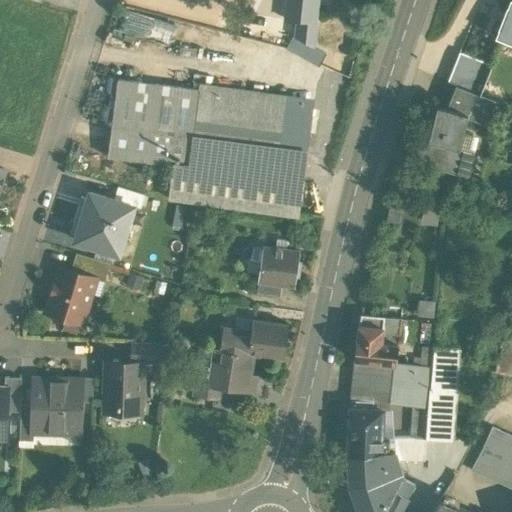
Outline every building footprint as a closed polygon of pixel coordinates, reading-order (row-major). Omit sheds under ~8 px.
[(287,0),(286,18),(299,20),(309,21),(311,0),(287,0)] [(511,2),(495,43),(511,49),(511,2)] [(309,21),(299,20),(297,36),(304,40),(316,46),(318,22),(309,21)] [(304,40),(297,36),(289,48),(297,52),(304,40)] [(316,46),(304,40),(297,52),(318,63),(324,51),(316,46)] [(483,62),(458,53),(446,83),(471,92),(483,62)] [(200,89),(118,78),(109,155),(175,164),(190,166),(194,137),(200,89)] [(471,92),(446,83),(437,107),(465,114),(473,93),(471,92)] [(282,100),(200,89),(194,137),(274,147),(276,131),(278,131),(282,100)] [(500,104),(473,93),(465,114),(467,115),(466,118),(491,128),(494,120),(500,104)] [(315,105),(282,100),(278,131),(276,131),(274,147),(308,152),(315,105)] [(437,107),(436,107),(427,141),(418,138),(412,161),(446,170),(447,170),(452,148),(458,150),(459,148),(466,118),(467,115),(465,114),(437,107)] [(500,123),(494,120),(491,128),(497,130),(500,123)] [(274,147),(194,137),(190,166),(239,173),(304,181),(308,152),(274,147)] [(471,151),(459,148),(458,150),(452,148),(447,170),(446,170),(446,171),(465,176),(471,151)] [(190,166),(175,164),(171,196),(235,204),(239,173),(190,166)] [(304,181),(239,173),(235,204),(300,213),(304,181)] [(140,208),(144,195),(118,187),(114,199),(133,205),(140,208)] [(118,254),(133,205),(114,199),(90,192),(85,208),(78,206),(72,223),(80,226),(75,240),(97,247),(117,253),(118,254)] [(437,222),(438,209),(424,208),(423,220),(437,222)] [(97,247),(94,259),(110,264),(113,265),(117,253),(97,247)] [(299,252),(264,247),(263,249),(254,248),(252,259),(262,260),(259,280),(294,285),(299,252)] [(94,259),(76,253),(71,271),(95,279),(105,282),(110,264),(94,259)] [(71,271),(59,267),(45,312),(73,320),(77,309),(85,312),(95,279),(71,271)] [(384,317),(361,314),(358,325),(354,360),(395,364),(395,363),(398,344),(381,342),(384,317)] [(401,318),(384,317),(381,342),(398,344),(401,318)] [(288,324),(254,319),(252,330),(237,327),(235,334),(251,337),(249,353),(253,354),(284,358),(288,324)] [(251,337),(235,334),(237,327),(224,325),(220,348),(249,353),(251,337)] [(161,343),(133,342),(133,363),(142,363),(161,364),(161,343)] [(434,346),(425,346),(423,366),(432,367),(434,346)] [(432,367),(430,386),(458,389),(461,349),(434,346),(432,367)] [(511,372),(511,347),(511,350),(503,348),(500,371),(511,372)] [(249,353),(226,350),(223,370),(213,368),(211,378),(210,386),(218,387),(255,392),(259,376),(250,374),(253,354),(249,353)] [(395,364),(354,360),(351,383),(393,387),(395,364)] [(133,363),(106,362),(104,408),(140,410),(142,363),(133,363)] [(423,366),(395,363),(395,364),(393,387),(391,401),(413,404),(428,406),(430,386),(432,367),(423,366)] [(211,378),(195,375),(190,395),(216,399),(218,387),(210,386),(211,378)] [(21,379),(5,378),(4,390),(7,390),(6,411),(20,412),(20,404),(21,379)] [(93,378),(80,378),(80,380),(81,380),(80,402),(92,402),(93,378)] [(80,380),(34,379),(32,404),(31,432),(33,432),(79,434),(80,402),(81,380),(80,380)] [(393,387),(351,383),(350,401),(372,401),(372,410),(383,410),(390,410),(391,401),(393,387)] [(458,389),(430,386),(428,406),(428,414),(426,439),(453,441),(458,389)] [(372,401),(350,401),(349,409),(347,455),(381,452),(383,410),(372,410),(372,401)] [(32,404),(20,404),(20,412),(19,441),(33,442),(33,432),(31,432),(32,404)] [(428,406),(413,404),(412,412),(428,414),(428,406)] [(428,414),(412,412),(411,438),(426,439),(428,414)] [(511,435),(492,427),(483,448),(471,470),(511,487),(511,435)] [(411,438),(409,438),(401,438),(402,460),(425,461),(426,439),(411,438)] [(381,452),(347,455),(350,486),(358,511),(383,511),(399,480),(395,451),(381,452)] [(456,473),(440,469),(436,485),(428,503),(436,508),(441,499),(453,479),(456,473)] [(398,511),(407,497),(410,483),(399,480),(383,511),(398,511)] [(468,511),(441,499),(436,508),(432,511),(468,511)]
